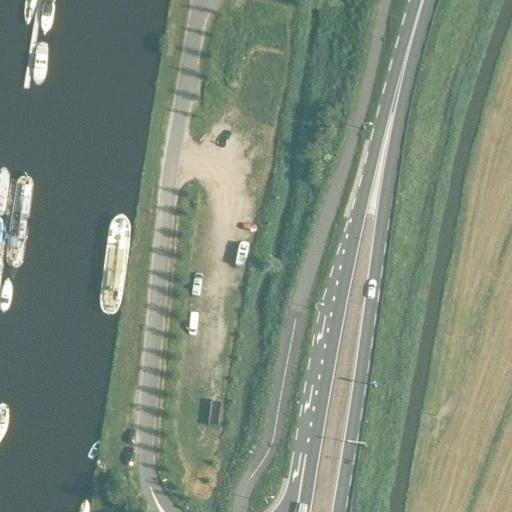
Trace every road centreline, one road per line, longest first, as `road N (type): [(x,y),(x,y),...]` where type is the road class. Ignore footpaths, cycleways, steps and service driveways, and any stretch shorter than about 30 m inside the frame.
road 1 (tertiary): [(198,0),(173,148),(144,451),(161,511)]
road 2 (primary): [(381,156),(355,213),(303,511)]
road 3 (primary): [(336,511),(380,216),(381,156)]
road 4 (primary): [(381,156),(421,0)]
